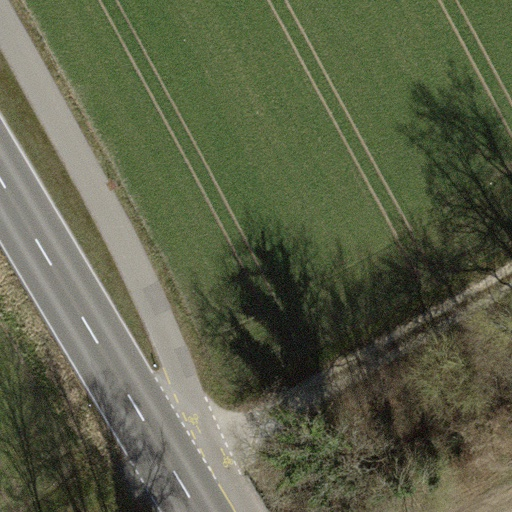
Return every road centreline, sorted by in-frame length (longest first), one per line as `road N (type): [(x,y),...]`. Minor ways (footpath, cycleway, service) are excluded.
road 1 (primary): [(0,174),(200,511)]
road 2 (track): [(511,280),(175,468)]
